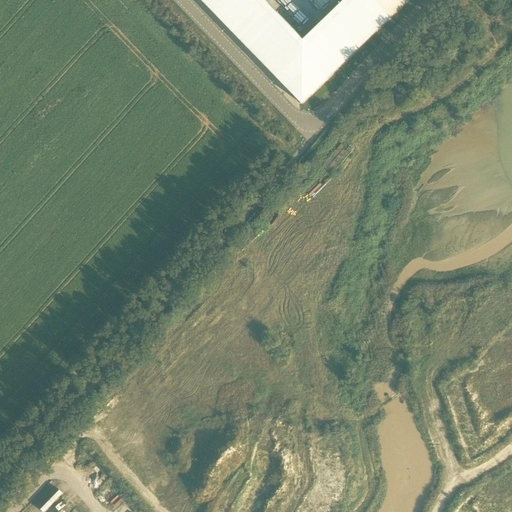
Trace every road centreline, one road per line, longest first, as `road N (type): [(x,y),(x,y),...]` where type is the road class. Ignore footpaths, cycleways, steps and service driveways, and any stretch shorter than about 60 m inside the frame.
road 1 (unclassified): [(319,122),(298,122),(182,0)]
road 2 (unclassified): [(319,122),(435,0)]
